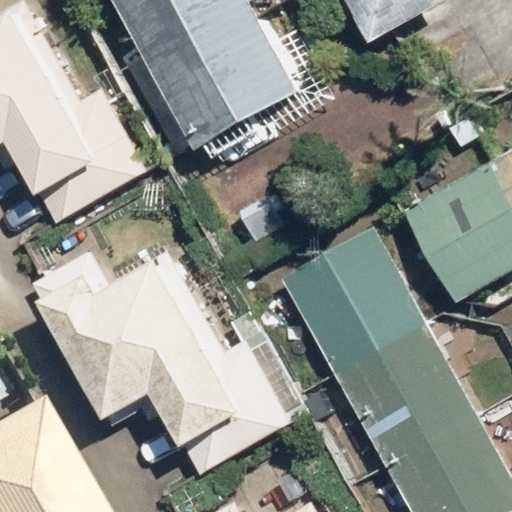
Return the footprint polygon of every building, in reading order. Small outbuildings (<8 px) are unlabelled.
[(256,0),(121,0),(196,143),(303,88),(256,0)] [(52,188),(46,191),(66,224),(156,172),(137,139),(136,140),(106,86),(79,101),(28,9),(0,24),(0,154),(25,140),(52,188)] [(511,162),(428,207),(474,294),(511,273),(511,162)] [(299,290),(421,511),(464,511),(511,486),(511,457),(392,239),(299,290)] [(195,436),(190,439),(209,473),(300,421),(280,387),(279,388),(250,334),(223,349),(172,257),(104,294),(93,272),(48,296),(110,410),(113,408),(117,417),(168,389),(195,436)] [(0,415),(0,511),(98,511),(39,396),(0,415)]
